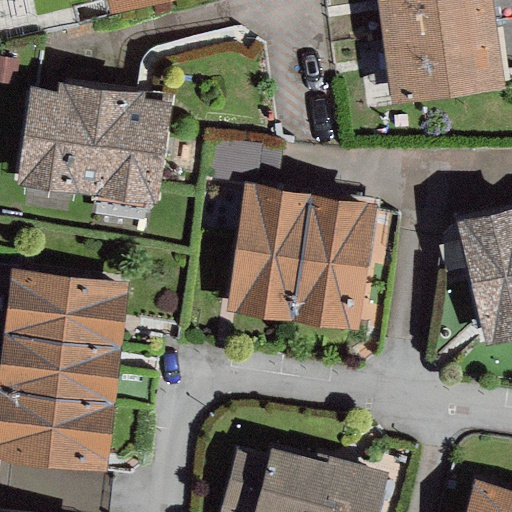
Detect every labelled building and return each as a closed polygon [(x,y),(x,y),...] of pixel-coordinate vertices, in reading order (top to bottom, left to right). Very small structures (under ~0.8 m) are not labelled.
[(392,0),(405,93),(492,81),(481,0),(392,0)] [(133,100),(134,92),(63,83),(62,94),(30,90),(19,171),(151,188),(162,104),(133,100)] [(345,304),(360,202),(246,186),(232,283),(345,304)] [(511,207),(466,220),(492,320),(511,314),(511,207)] [(0,444),(85,455),(100,339),(86,337),(93,284),(16,274),(0,399),(0,444)] [(270,460),(259,506),(257,511),(367,511),(378,470),(324,457),(322,465),(272,451),(270,460)] [(259,506),(270,460),(242,453),(231,498),(259,506)] [(511,511),(511,493),(474,482),(466,511),(511,511)]
